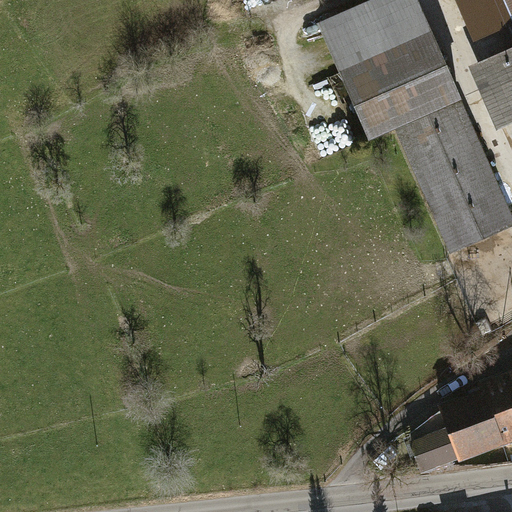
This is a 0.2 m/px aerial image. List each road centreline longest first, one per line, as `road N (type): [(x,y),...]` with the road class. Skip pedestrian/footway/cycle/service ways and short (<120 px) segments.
road 1 (unclassified): [(511,356),(392,428),(334,502)]
road 2 (track): [(427,0),(503,169),(511,173)]
road 3 (tertiary): [(334,502),(511,479)]
